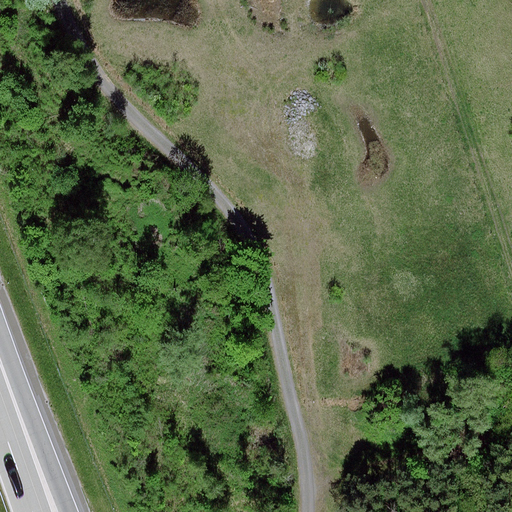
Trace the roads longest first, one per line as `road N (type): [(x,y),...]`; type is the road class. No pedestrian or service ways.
road 1 (track): [(92,0),(132,87),(261,228),(308,511)]
road 2 (motorway): [(65,511),(0,358)]
